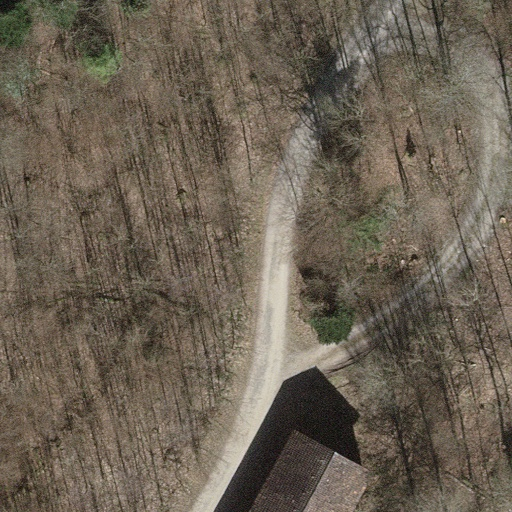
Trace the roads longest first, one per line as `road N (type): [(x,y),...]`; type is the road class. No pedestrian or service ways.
road 1 (track): [(205,511),(235,462),(267,371),(299,162),(402,0)]
road 2 (track): [(440,0),(488,77),(495,145),(444,265),(373,331),(267,371)]
